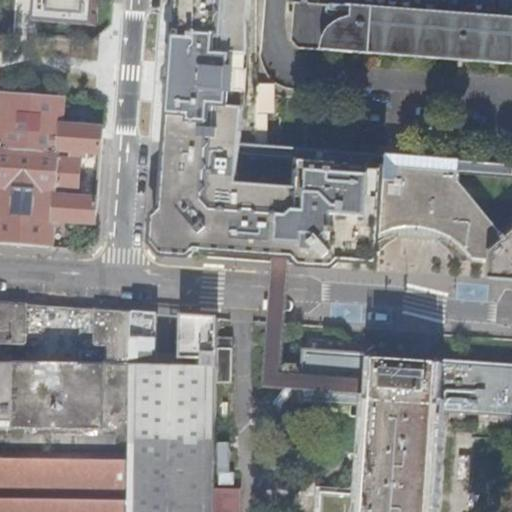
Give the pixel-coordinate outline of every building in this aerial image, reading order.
[(97,0),(37,0),(36,21),(95,25),(97,0)] [(181,0),(178,52),(174,52),(173,59),(173,66),(170,66),(168,89),(171,89),(171,97),(170,105),(173,105),(166,211),(157,219),(155,244),(165,257),(191,258),(200,251),(274,256),(291,257),(297,258),(304,266),(379,271),(382,234),(387,167),(330,163),(330,160),(326,160),(326,163),(253,158),(249,158),(256,70),(250,70),(236,69),(237,54),(251,55),(254,0),(181,0)] [(511,18),(350,6),(350,18),(341,20),(330,25),(325,30),(319,41),(319,51),(357,53),(357,50),(511,61),(511,234),(510,237),(493,251),(492,259),(491,278),(511,279),(511,18)] [(250,70),(251,55),(237,54),(236,69),(250,70)] [(88,161),(89,153),(102,154),(104,129),(64,126),(66,100),(0,94),(0,244),(54,249),(56,222),(97,225),(98,200),(85,199),(86,191),(80,190),(82,161),(88,161)] [(493,251),(510,237),(462,180),(462,158),(388,153),(387,167),(382,234),(389,232),(404,228),(412,228),(418,228),(423,228),(430,229),(443,233),(452,239),(458,243),(469,253),(474,258),(492,259),(493,251)] [(291,257),(274,256),(265,385),(305,388),(306,374),(284,373),(291,257)] [(27,305),(0,303),(0,344),(23,346),(24,345),(25,343),(27,305)] [(0,511),(128,511),(133,313),(97,310),(96,343),(98,347),(106,347),(106,365),(0,364),(0,511)] [(159,314),(133,313),(128,511),(215,511),(218,384),(219,337),(220,319),(184,316),(184,355),(159,354),(159,341),(158,341),(159,314)] [(234,336),(219,337),(218,384),(233,384),(234,336)] [(347,400),(348,358),(307,355),(306,374),(305,388),(305,392),(305,398),(347,400)] [(465,407),(466,364),(408,361),(392,360),(373,359),(348,358),(347,400),(374,402),(369,493),(368,511),(430,511),(436,405),(465,407)] [(505,409),(505,366),(466,364),(465,407),(505,409)] [(368,511),(369,493),(360,493),(360,501),(328,499),(327,511),(368,511)]
